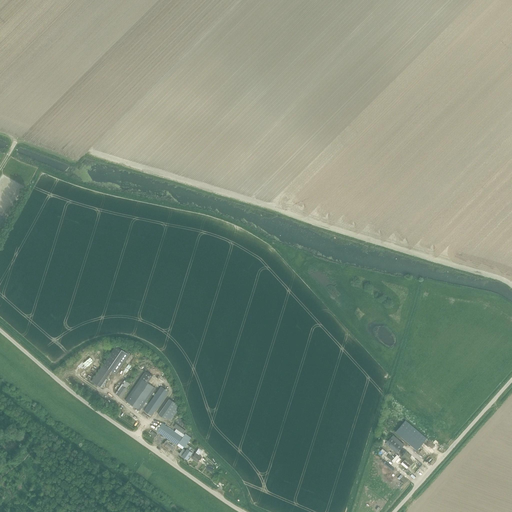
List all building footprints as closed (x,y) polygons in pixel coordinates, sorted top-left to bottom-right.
[(113,368),(124,351),(115,346),(104,362),(113,368)] [(93,367),(93,366),(93,365),(92,365),(92,364),(92,363),(91,363),(91,362),(90,362),(90,361),(89,361),(89,360),(88,360),(87,360),(86,360),(85,360),(84,360),(83,360),(82,360),(82,361),(81,361),(81,362),(80,362),(80,363),(79,363),(79,364),(79,365),(79,366),(78,366),(78,367),(78,368),(79,368),(79,369),(79,370),(79,371),(80,371),(80,372),(81,372),(81,373),(82,373),(83,373),(83,374),(84,374),(85,374),(86,374),(87,374),(88,374),(88,373),(89,373),(90,373),(90,372),(91,372),(91,371),(92,371),(92,370),(92,369),(93,369),(93,368),(93,367)] [(152,377),(145,372),(128,396),(125,400),(140,410),(143,406),(155,388),(148,383),(152,377)] [(121,397),(127,389),(126,388),(130,383),(126,381),(122,386),(123,386),(117,394),(121,397)] [(151,416),(154,412),(168,391),(161,386),(144,411),(151,416)] [(159,414),(165,419),(167,418),(170,420),(180,406),(175,402),(169,399),(161,410),(159,414)] [(427,438),(423,435),(405,420),(395,432),(417,450),(427,438)] [(157,431),(156,431),(177,445),(179,443),(185,447),(187,449),(186,450),(183,448),(179,454),(182,456),(187,460),(188,459),(187,459),(190,456),(192,458),(198,463),(202,457),(199,455),(202,451),(198,448),(195,453),(194,454),(190,450),(191,448),(189,446),(187,444),(191,438),(185,434),(183,437),(162,423),(159,427),(157,431)] [(176,424),(174,427),(184,434),(186,431),(176,424)] [(393,435),(388,441),(399,451),(404,444),(393,435)] [(176,447),(166,441),(164,444),(173,451),(176,447)] [(403,461),(401,464),(407,468),(409,466),(413,461),(409,458),(411,455),(407,452),(406,451),(402,456),(405,459),(403,461)] [(420,471),(425,474),(428,469),(423,466),(420,471)]
